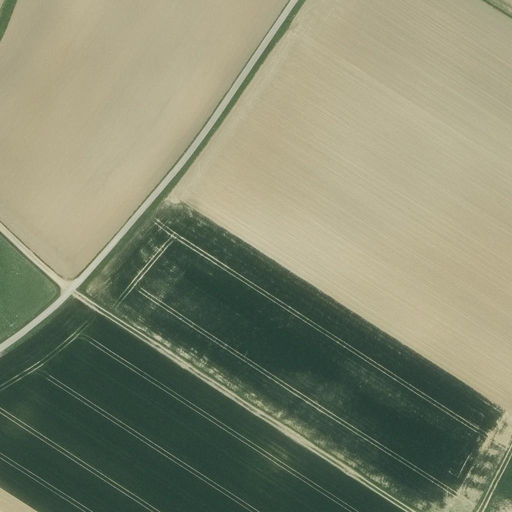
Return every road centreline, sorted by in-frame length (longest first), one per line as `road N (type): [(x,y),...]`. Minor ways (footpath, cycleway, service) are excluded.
road 1 (track): [(0,229),(68,292),(410,511)]
road 2 (track): [(0,349),(41,319),(196,155),(301,0)]
